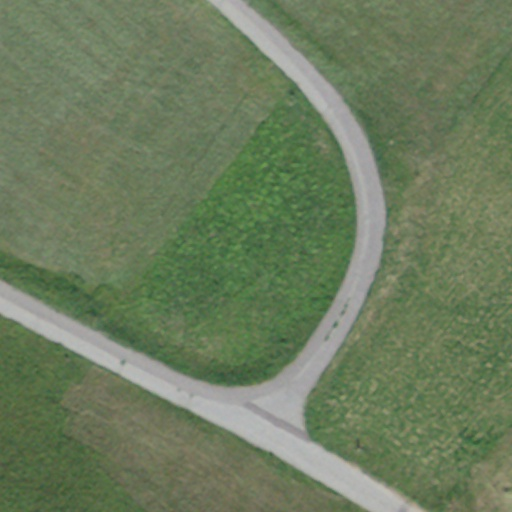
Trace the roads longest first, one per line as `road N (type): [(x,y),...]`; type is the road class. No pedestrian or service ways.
road 1 (track): [(215,0),(300,80),(348,149),(368,216),(352,281),(265,424),(395,511)]
road 2 (track): [(0,290),(265,424)]
